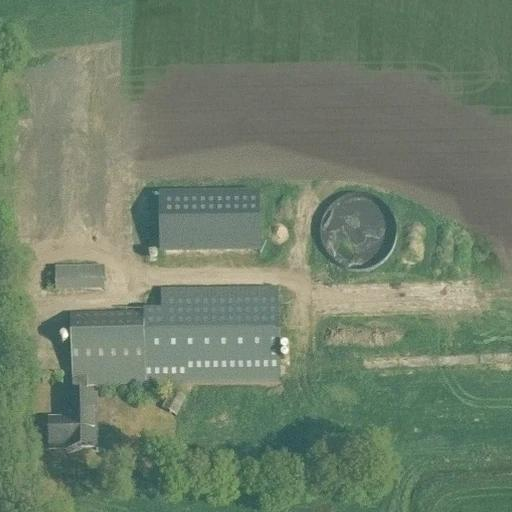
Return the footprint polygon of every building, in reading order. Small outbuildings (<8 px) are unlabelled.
[(158,197),(159,258),(259,257),(258,196),(158,197)] [(348,230),(343,260),(384,267),(393,218),(371,214),(367,233),(348,230)] [(112,268),(61,268),(61,291),(112,291),(112,268)] [(88,393),(146,392),(281,388),(278,291),(162,295),(162,318),(144,319),(72,320),(74,404),(66,404),(67,427),(51,427),(51,455),(67,454),(67,458),(99,458),(98,403),(88,403),(88,393)] [(172,395),(164,409),(177,416),(185,402),(172,395)]
